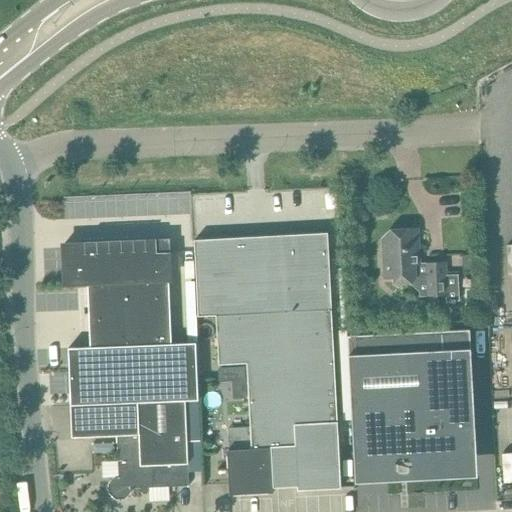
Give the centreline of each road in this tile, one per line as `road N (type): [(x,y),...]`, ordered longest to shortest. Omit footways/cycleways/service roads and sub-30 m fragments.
road 1 (unclassified): [(11,165),(54,151),(462,134)]
road 2 (unclassified): [(39,511),(11,165)]
road 3 (secondary): [(0,89),(103,12),(133,0)]
